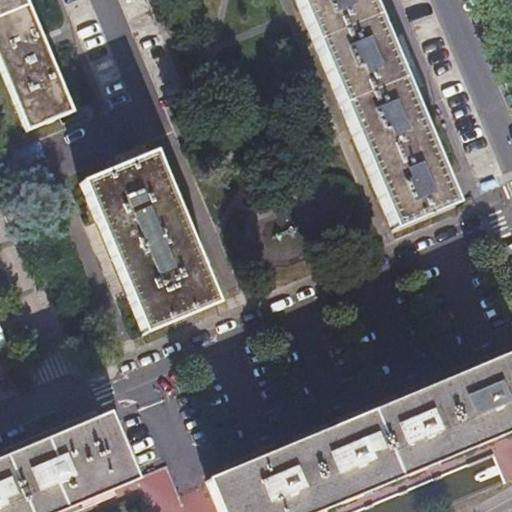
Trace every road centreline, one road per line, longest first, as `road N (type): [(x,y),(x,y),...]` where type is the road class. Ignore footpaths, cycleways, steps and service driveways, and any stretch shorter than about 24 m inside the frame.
road 1 (residential): [(61,402),(511,214)]
road 2 (residential): [(436,0),(511,180)]
road 3 (residential): [(0,252),(61,402)]
